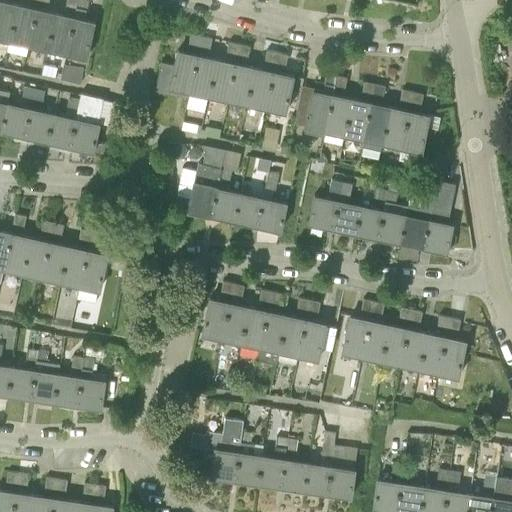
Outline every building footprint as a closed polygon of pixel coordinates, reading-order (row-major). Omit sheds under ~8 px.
[(0,0),(0,38),(8,3),(0,0)] [(72,17),(64,52),(86,57),(94,20),(93,20),(92,22),(84,20),(86,10),(87,10),(89,0),(77,0),(76,8),(74,15),(73,17),(72,17)] [(66,0),(65,6),(74,8),(76,8),(77,0),(66,0)] [(22,43),(29,7),(17,5),(18,3),(17,2),(17,4),(8,3),(0,38),(22,43)] [(22,43),(43,47),(51,12),(36,9),(37,7),(36,7),(36,9),(29,7),(22,43)] [(43,47),(64,52),(72,17),(55,13),(56,11),(55,11),(55,13),(51,12),(43,47)] [(199,47),(201,35),(191,32),(188,44),(199,47)] [(212,37),(201,35),(199,47),(210,49),(212,37)] [(237,54),(240,43),(229,41),(226,52),(237,54)] [(250,45),(240,43),(237,54),(247,57),(250,45)] [(171,87),(189,91),(197,53),(178,49),(175,64),(161,61),(154,91),(169,94),(171,87)] [(275,63),(277,51),(267,49),(264,60),(275,63)] [(288,54),(277,51),(275,63),(285,65),(288,54)] [(208,95),(216,58),(197,53),(189,91),(208,95)] [(227,99),(235,62),(216,58),(208,95),(227,99)] [(255,66),(235,62),(227,99),(246,103),(255,66)] [(80,83),(83,68),(63,65),(60,79),(80,83)] [(255,66),(246,103),(266,108),(274,70),(255,66)] [(274,70),(266,108),(285,112),(286,108),(295,109),(298,93),(289,91),(293,74),(274,70)] [(305,132),(322,135),(331,93),(333,93),(335,86),(333,85),(335,74),(326,72),(324,83),(325,84),(323,91),(313,89),(305,125),(306,126),(305,132)] [(335,74),(333,85),(335,86),(345,88),(347,76),(335,74)] [(362,92),(371,94),(373,82),(364,80),(362,92)] [(373,82),(371,94),(383,96),(385,85),(373,82)] [(22,97),(32,100),(35,88),(24,86),(22,97)] [(0,128),(1,129),(0,130),(1,130),(8,102),(7,102),(10,91),(0,88),(0,128)] [(35,88),(32,100),(43,102),(45,90),(35,88)] [(400,100),(410,102),(413,90),(402,88),(400,100)] [(413,90),(410,102),(421,104),(423,92),(413,90)] [(77,110),(76,117),(69,145),(92,151),(95,141),(99,122),(104,97),(81,92),(80,98),(77,110)] [(324,136),(325,131),(342,134),(350,97),(333,93),(331,93),(322,135),(324,136)] [(67,107),(77,110),(80,98),(69,96),(67,107)] [(342,134),(361,138),(369,101),(350,97),(342,134)] [(389,105),(369,101),(361,138),(364,139),(362,146),(381,150),(382,142),(381,142),(389,105)] [(30,107),(8,102),(1,130),(24,135),(30,107)] [(409,109),(389,105),(381,142),(382,142),(400,146),(409,109)] [(53,112),(30,107),(24,135),(47,140),(53,112)] [(428,113),(409,109),(400,146),(419,150),(421,150),(428,113)] [(47,140),(69,145),(76,117),(53,112),(47,140)] [(221,167),(203,163),(198,162),(188,209),(211,214),(217,188),(219,178),(221,167)] [(221,167),(219,178),(229,181),(232,170),(221,167)] [(279,172),(269,170),(264,188),(275,190),(279,172)] [(308,222),(332,227),(341,180),(331,178),(329,189),(331,190),(329,199),(315,196),(316,194),(314,194),(308,222)] [(341,180),(332,227),(355,232),(361,204),(346,200),(348,193),(350,194),(352,182),(341,180)] [(401,242),(423,246),(428,220),(432,206),(451,210),(455,190),(456,187),(454,183),(438,180),(433,200),(422,198),(420,208),(408,205),(407,213),(401,242)] [(388,188),(387,190),(398,192),(398,190),(399,186),(389,184),(388,188)] [(217,188),(211,214),(234,219),(240,191),(239,191),(239,193),(217,188)] [(375,198),(385,200),(387,190),(377,188),(375,198)] [(396,203),(398,192),(387,190),(385,200),(396,203)] [(240,191),(234,219),(257,224),(263,198),(240,193),(240,191)] [(263,198),(257,224),(280,229),(286,201),(285,201),(284,203),(263,198)] [(401,242),(407,213),(408,205),(396,203),(385,200),(384,208),(378,237),(401,242)] [(355,232),(378,237),(384,208),(373,206),(361,204),(355,232)] [(15,212),(12,224),(24,226),(26,215),(15,212)] [(51,232),(54,221),(43,219),(40,230),(51,232)] [(423,246),(446,251),(451,225),(428,220),(423,246)] [(62,235),(64,223),(54,221),(51,232),(62,235)] [(89,241),(92,230),(81,227),(78,239),(89,241)] [(0,281),(0,282),(12,232),(11,231),(11,232),(0,230),(0,281)] [(100,243),(102,232),(92,230),(89,241),(100,243)] [(22,273),(30,236),(30,238),(12,234),(12,232),(0,282),(1,282),(4,268),(22,273)] [(31,236),(30,236),(22,273),(41,277),(50,240),(49,240),(49,242),(31,238),(31,236)] [(50,240),(41,277),(60,281),(68,244),(68,246),(49,242),(50,240)] [(60,281),(80,285),(87,248),(86,250),(68,246),(69,244),(68,244),(60,281)] [(80,285),(99,290),(107,253),(106,253),(105,255),(87,250),(88,248),(87,248),(80,285)] [(231,293),(234,282),(223,280),(221,291),(231,293)] [(234,282),(231,293),(242,296),(244,284),(234,282)] [(259,299),(269,301),(272,290),(261,288),(259,299)] [(272,290),(269,301),(280,304),(282,292),(272,290)] [(297,308),(307,310),(310,298),(299,296),(297,308)] [(222,336),(229,301),(210,297),(202,334),(203,334),(203,332),(222,336)] [(310,298),(307,310),(318,312),(320,301),(310,298)] [(371,311),(374,300),(363,298),(361,309),(371,311)] [(374,300),(371,311),(382,313),(384,302),(374,300)] [(241,340),(248,305),(229,301),(222,336),(241,340)] [(268,309),(248,305),(241,340),(260,344),(257,357),(257,358),(268,309)] [(399,317),(409,320),(412,308),(401,306),(399,317)] [(412,308),(409,320),(420,322),(422,310),(412,308)] [(287,313),(268,309),(257,358),(277,362),(280,348),(279,348),(287,313)] [(299,352),(306,317),(287,313),(279,348),(280,348),(299,352)] [(361,355),(369,319),(350,314),(342,351),(361,355)] [(451,316),(450,316),(439,314),(437,325),(447,327),(451,316)] [(451,316),(447,327),(458,330),(460,318),(451,316)] [(325,321),(306,317),(299,352),(317,356),(316,358),(317,358),(325,321)] [(361,355),(381,359),(388,323),(369,319),(361,355)] [(400,364),(408,327),(388,323),(381,359),(400,364)] [(419,368),(427,331),(408,327),(400,364),(419,368)] [(419,368),(438,372),(446,335),(427,331),(419,368)] [(465,339),(446,335),(438,372),(457,376),(465,339)] [(25,359),(36,361),(38,350),(27,348),(25,359)] [(54,401),(58,373),(60,363),(47,361),(48,351),(38,350),(36,361),(34,369),(35,369),(31,397),(54,401)] [(71,366),(82,368),(84,356),(73,355),(71,366)] [(95,358),(84,356),(82,368),(80,376),(81,376),(77,404),(100,408),(105,372),(93,370),(95,358)] [(0,392),(7,394),(12,366),(0,364),(0,392)] [(12,366),(7,394),(31,397),(35,369),(34,369),(12,366)] [(54,401),(77,404),(81,376),(80,376),(58,373),(54,401)] [(215,448),(211,475),(212,476),(212,474),(234,477),(234,479),(235,480),(242,430),(244,419),(233,418),(231,428),(229,440),(222,439),(223,432),(207,430),(208,423),(194,421),(190,444),(206,447),(206,446),(215,448)] [(252,432),(242,430),(235,480),(258,483),(262,455),(252,453),(254,443),(251,442),(252,432)] [(308,461),(304,490),(326,493),(331,465),(332,455),(334,444),(335,432),(325,430),(320,461),(322,463),(308,461)] [(262,455),(258,483),(281,486),(285,458),(284,458),(286,448),(288,438),(277,436),(275,449),(277,450),(276,457),(262,455)] [(298,439),(288,438),(286,448),(297,450),(298,439)] [(342,456),(344,445),(334,444),(332,455),(342,456)] [(285,458),(281,486),(304,490),(308,461),(285,458)] [(402,474),(404,462),(393,461),(391,472),(402,474)] [(404,462),(402,474),(413,476),(414,464),(404,462)] [(353,468),(331,465),(326,493),(350,496),(354,467),(353,467),(353,468)] [(437,479),(448,481),(449,469),(439,468),(437,479)] [(449,469),(448,481),(458,483),(460,471),(449,469)] [(6,482),(17,483),(18,472),(7,470),(6,482)] [(18,472),(17,483),(27,485),(29,473),(18,472)] [(495,487),(496,476),(496,475),(496,476),(485,475),(483,486),(494,487),(495,487)] [(55,489),(57,477),(46,476),(44,487),(55,489)] [(511,511),(511,477),(496,476),(495,487),(494,487),(493,496),(491,511),(511,511)] [(57,477),(55,489),(66,490),(67,479),(57,477)] [(396,511),(400,483),(378,479),(378,478),(377,478),(373,508),(396,511)] [(83,493),(94,494),(95,483),(84,481),(83,493)] [(95,483),(94,494),(104,496),(106,484),(95,483)] [(401,511),(419,511),(423,486),(400,483),(396,511),(401,511)] [(419,511),(443,511),(447,489),(423,486),(419,511)] [(0,511),(12,511),(15,492),(0,489),(0,511)] [(443,511),(467,511),(470,493),(447,489),(443,511)] [(12,511),(31,511),(34,495),(15,492),(12,511)] [(491,511),(493,496),(470,493),(467,511),(491,511)] [(51,511),(54,497),(34,495),(31,511),(51,511)] [(51,511),(71,511),(73,500),(54,497),(51,511)] [(71,511),(91,511),(93,503),(73,500),(71,511)] [(111,506),(93,503),(91,511),(111,511),(112,505),(111,504),(111,506)]
